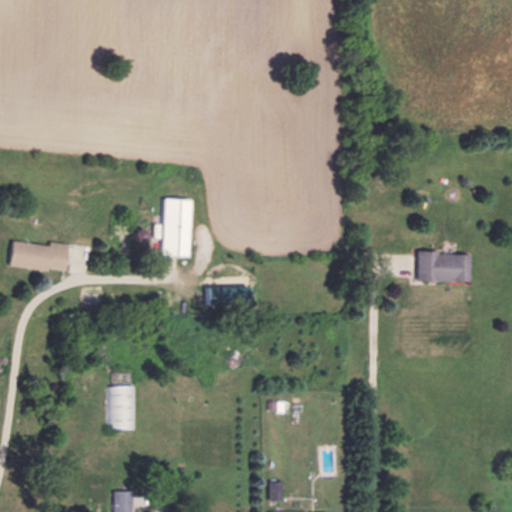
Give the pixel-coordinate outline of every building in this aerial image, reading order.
[(192,196),(162,195),(161,254),(191,255),(192,196)] [(68,243),(9,239),(7,265),(66,270),(68,243)] [(470,279),(471,250),(418,249),(418,278),(470,279)] [(131,382),(104,382),(104,427),(131,427),(131,382)] [(281,479),(268,479),(268,498),(281,498),(281,479)] [(130,511),(131,489),(112,489),(111,511),(130,511)]
